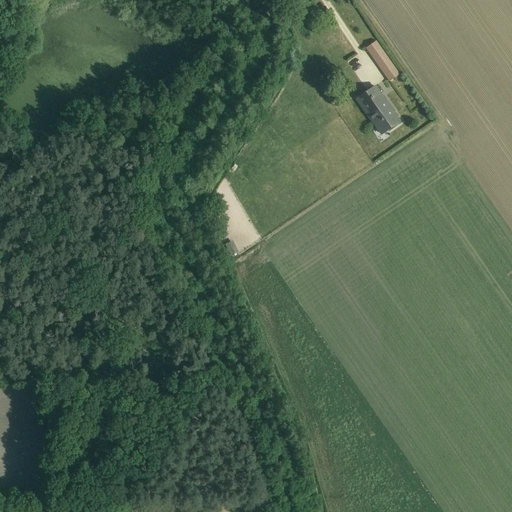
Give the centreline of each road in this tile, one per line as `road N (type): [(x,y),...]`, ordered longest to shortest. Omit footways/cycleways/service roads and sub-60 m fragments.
road 1 (track): [(243,373),(171,222),(170,185),(265,51),(264,0)]
road 2 (track): [(291,511),(243,373)]
